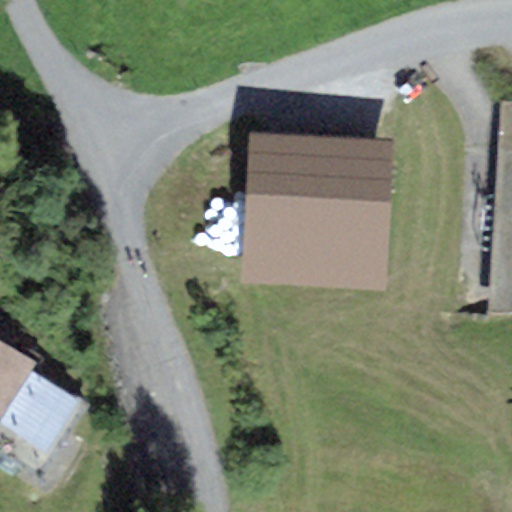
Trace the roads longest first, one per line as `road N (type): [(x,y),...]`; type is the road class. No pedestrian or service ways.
road 1 (residential): [(95,138),(406,33),(511,15)]
road 2 (track): [(95,138),(214,511)]
road 3 (unclassified): [(16,0),(95,138)]
